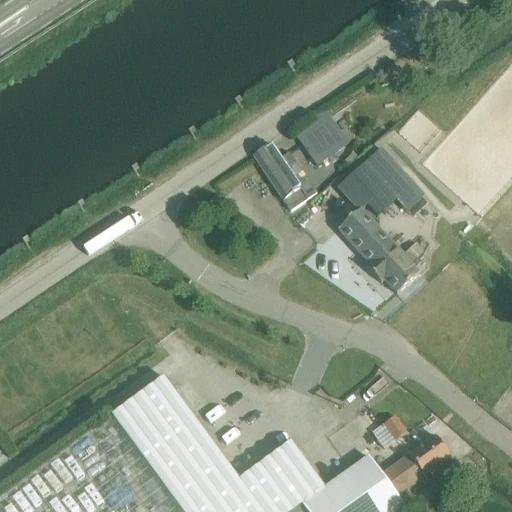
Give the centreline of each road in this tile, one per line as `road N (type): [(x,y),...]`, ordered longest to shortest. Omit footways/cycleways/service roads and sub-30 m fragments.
road 1 (unclassified): [(133,217),(196,270),(257,305),(395,355),(511,446)]
road 2 (unclassified): [(133,217),(428,16)]
road 3 (unclassified): [(0,303),(133,217)]
